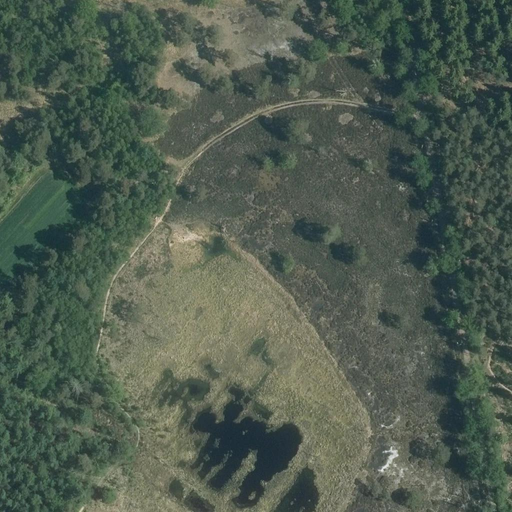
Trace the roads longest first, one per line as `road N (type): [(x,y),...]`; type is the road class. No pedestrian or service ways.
road 1 (track): [(423,114),(494,511)]
road 2 (track): [(419,91),(423,114),(340,101),(284,105),(226,132),(184,166)]
